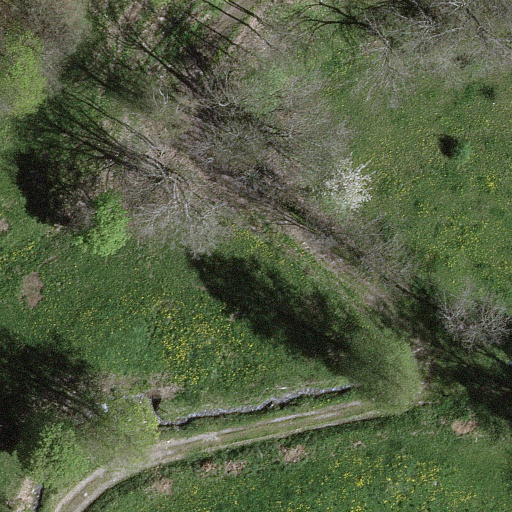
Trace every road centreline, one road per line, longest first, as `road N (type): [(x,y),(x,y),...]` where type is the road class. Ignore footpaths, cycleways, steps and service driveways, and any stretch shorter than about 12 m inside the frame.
road 1 (track): [(225,0),(154,98),(169,168),(453,379)]
road 2 (track): [(174,511),(453,379),(511,381)]
